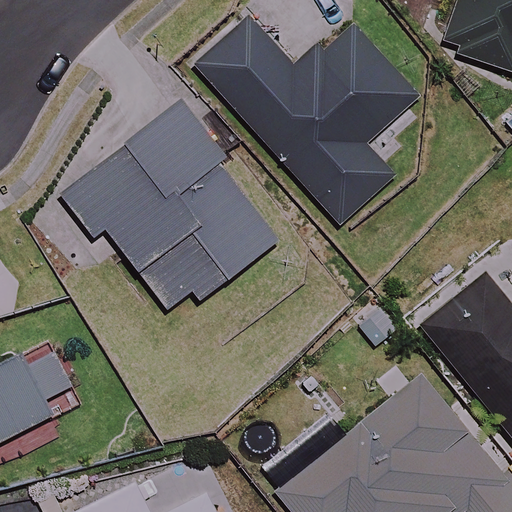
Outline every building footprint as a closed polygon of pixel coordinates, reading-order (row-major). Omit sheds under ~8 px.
[(511,0),(456,0),(443,43),(456,47),(453,58),(509,76),(511,67),(511,0)] [(419,92),(357,24),(327,52),(323,47),(296,71),(251,21),(199,68),(339,222),(391,175),(362,143),(419,92)] [(227,160),(183,104),(64,198),(95,237),(105,229),(176,318),(279,237),(222,165),(227,160)] [(511,310),(485,278),(422,331),(511,437),(511,310)] [(381,305),(356,328),(377,352),(402,329),(381,305)] [(22,352),(0,361),(0,443),(53,418),(22,352)] [(511,511),(511,482),(419,374),(410,382),(398,368),(377,387),(388,400),(279,495),(294,511),(511,511)] [(170,511),(149,511),(136,485),(80,511),(214,511),(206,495),(170,511)]
